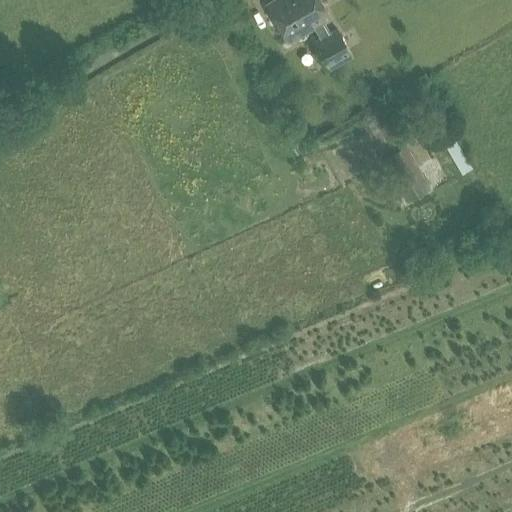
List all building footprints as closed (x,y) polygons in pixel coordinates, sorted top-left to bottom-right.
[(329,31),(323,21),(330,16),(321,0),(271,0),(265,3),(287,42),(314,26),(320,36),(313,40),(329,67),(352,53),(337,27),(329,31)] [(420,99),(429,116),(441,110),(431,93),(420,99)] [(406,132),(386,99),(357,116),(381,157),(379,158),(405,202),(430,187),(418,167),(431,160),(413,129),(406,132)] [(461,174),(471,168),(454,139),(444,145),(461,174)] [(356,159),(351,175),(366,179),(370,163),(356,159)]
